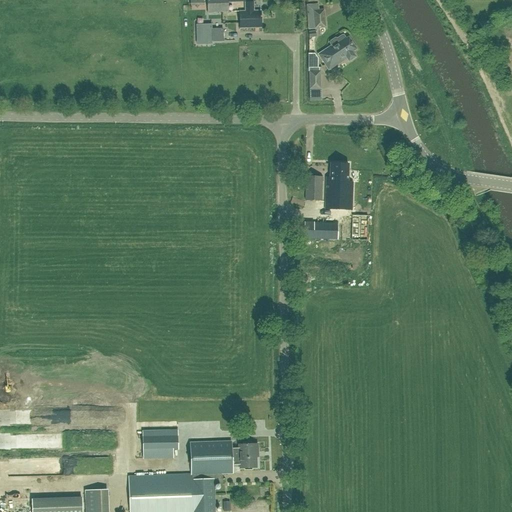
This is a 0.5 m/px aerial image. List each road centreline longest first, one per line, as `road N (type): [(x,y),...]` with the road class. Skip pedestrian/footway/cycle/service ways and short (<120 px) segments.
road 1 (unclassified): [(285,511),(279,120)]
road 2 (tertiary): [(0,116),(279,120)]
road 3 (track): [(511,131),(441,0)]
road 4 (tertiary): [(511,184),(437,167),(403,116)]
road 5 (tertiary): [(403,116),(380,34),(359,0)]
road 6 (tertiary): [(403,116),(279,120)]
